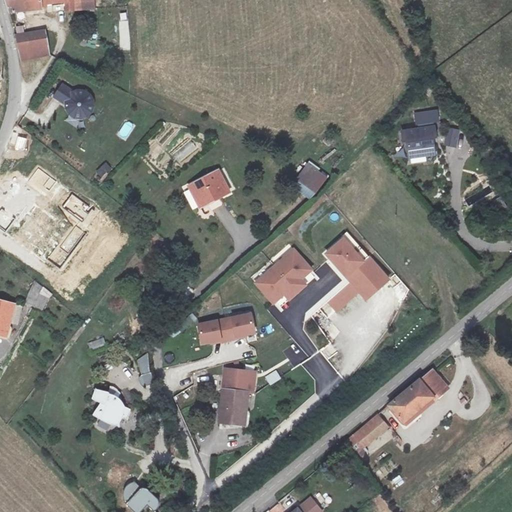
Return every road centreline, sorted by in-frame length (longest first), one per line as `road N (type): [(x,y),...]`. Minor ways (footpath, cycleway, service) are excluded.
road 1 (tertiary): [(242,511),(511,295)]
road 2 (unclassified): [(211,487),(158,366),(173,307),(241,248)]
road 3 (residential): [(317,361),(320,398),(211,487)]
road 4 (unclassified): [(0,146),(15,79),(0,3)]
